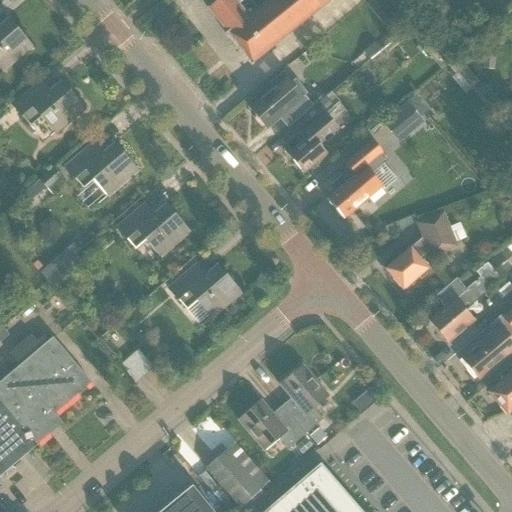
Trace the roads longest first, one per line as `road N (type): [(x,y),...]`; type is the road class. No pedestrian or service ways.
road 1 (tertiary): [(325,282),(84,0)]
road 2 (tertiary): [(57,511),(325,282)]
road 3 (tertiary): [(511,499),(325,282)]
